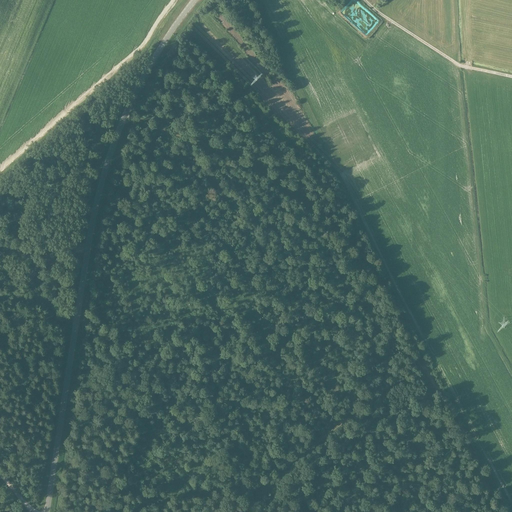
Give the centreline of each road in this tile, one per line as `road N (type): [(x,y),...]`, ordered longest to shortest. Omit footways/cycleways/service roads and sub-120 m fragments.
road 1 (track): [(125,113),(260,171),(355,246),(503,511)]
road 2 (tertiary): [(46,511),(107,160),(140,82),(194,0)]
road 3 (track): [(244,511),(315,443),(423,365)]
